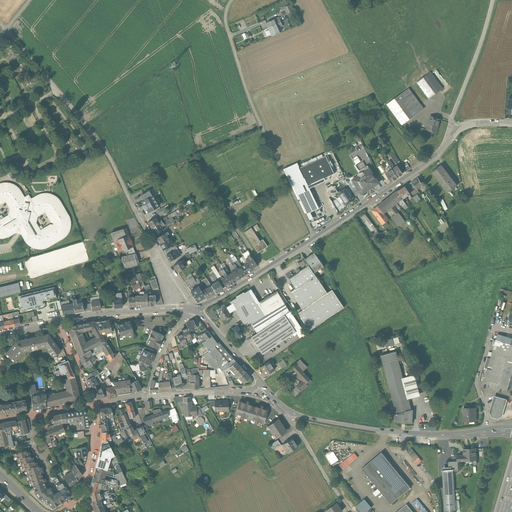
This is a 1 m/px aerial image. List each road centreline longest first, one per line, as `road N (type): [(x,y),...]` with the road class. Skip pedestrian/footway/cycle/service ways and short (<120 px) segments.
road 1 (residential): [(198,308),(155,248),(99,143),(0,20)]
road 2 (residential): [(313,236),(247,91),(224,16),(230,0)]
road 3 (residential): [(285,413),(392,432),(511,431)]
road 4 (track): [(323,0),(425,163)]
road 5 (residential): [(457,132),(425,163),(313,236)]
road 6 (residential): [(198,308),(56,322)]
road 7 (residential): [(457,132),(451,120),(492,0)]
road 8 (residential): [(313,236),(198,308)]
road 9 (residential): [(146,395),(268,393)]
road 10 (unclassified): [(285,413),(353,511)]
